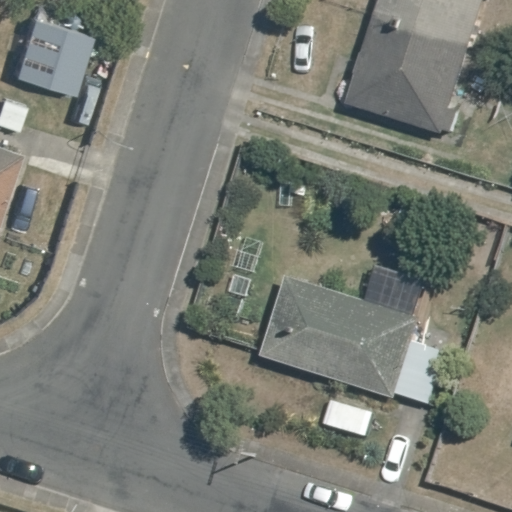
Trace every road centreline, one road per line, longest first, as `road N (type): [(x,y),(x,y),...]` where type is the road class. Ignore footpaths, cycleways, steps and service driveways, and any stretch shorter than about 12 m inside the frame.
road 1 (residential): [(214,0),(74,445)]
road 2 (residential): [(74,445),(288,511)]
